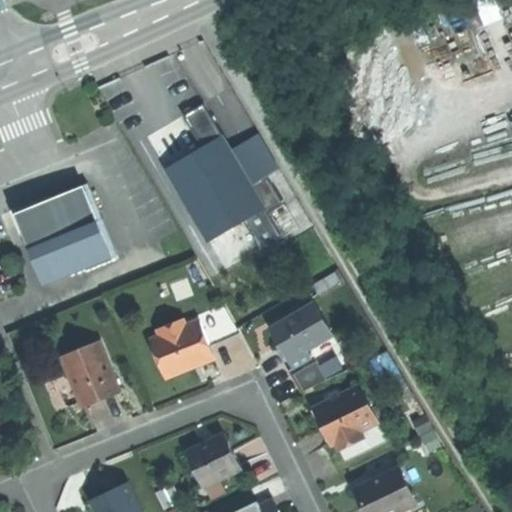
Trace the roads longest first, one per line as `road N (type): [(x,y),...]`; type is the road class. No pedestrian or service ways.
road 1 (track): [(231,0),(511,511)]
road 2 (residential): [(56,469),(212,406),(239,403),(270,427),(310,511)]
road 3 (secondary): [(183,0),(0,78)]
road 4 (residential): [(56,469),(4,339)]
